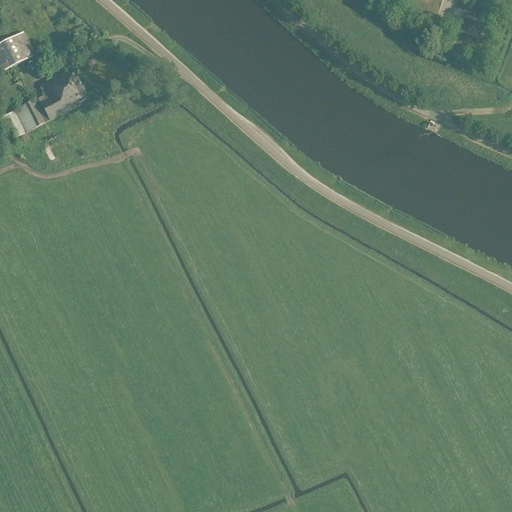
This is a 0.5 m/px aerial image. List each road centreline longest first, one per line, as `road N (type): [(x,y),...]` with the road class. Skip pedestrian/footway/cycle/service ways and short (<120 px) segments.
road 1 (tertiary): [(511,286),(321,185),(107,0)]
road 2 (unclassified): [(511,152),(380,89),(273,0)]
road 3 (track): [(138,150),(58,174),(17,163),(0,171)]
